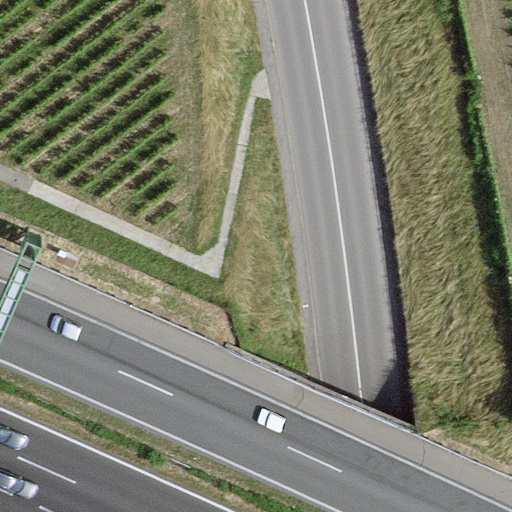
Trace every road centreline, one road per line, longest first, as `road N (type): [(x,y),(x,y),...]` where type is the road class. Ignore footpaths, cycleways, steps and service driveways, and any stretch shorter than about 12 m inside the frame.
road 1 (tertiary): [(304,0),(360,402),(365,511)]
road 2 (motorway): [(426,511),(0,321)]
road 3 (motorway): [(0,450),(140,511)]
